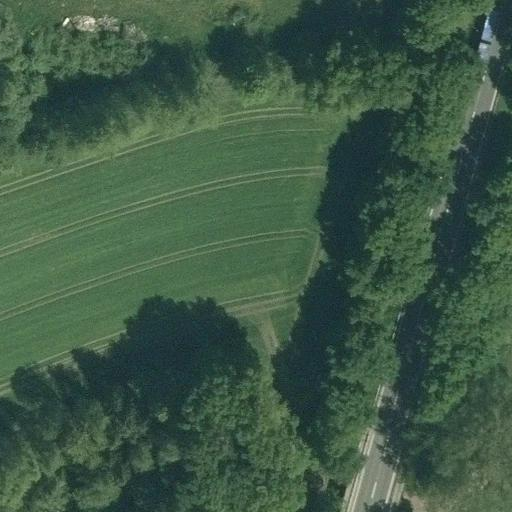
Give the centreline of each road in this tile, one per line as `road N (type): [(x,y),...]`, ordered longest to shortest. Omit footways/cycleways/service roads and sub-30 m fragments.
road 1 (primary): [(355,511),(500,0)]
road 2 (track): [(443,508),(288,477),(272,511)]
